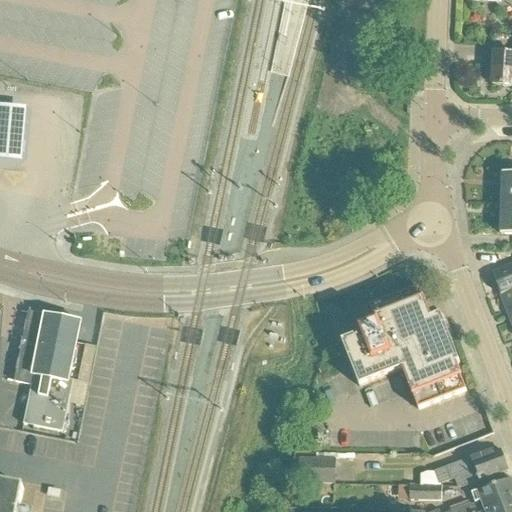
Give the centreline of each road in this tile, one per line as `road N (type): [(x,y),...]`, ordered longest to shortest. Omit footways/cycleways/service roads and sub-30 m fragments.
road 1 (unclassified): [(21,273),(37,288),(81,297),(198,303),(317,286),(370,266),(397,239)]
road 2 (unclassified): [(397,239),(298,273),(202,285),(117,283),(43,268),(21,273)]
road 3 (track): [(276,308),(242,359),(203,511)]
road 4 (unclassified): [(428,225),(455,266),(509,405)]
